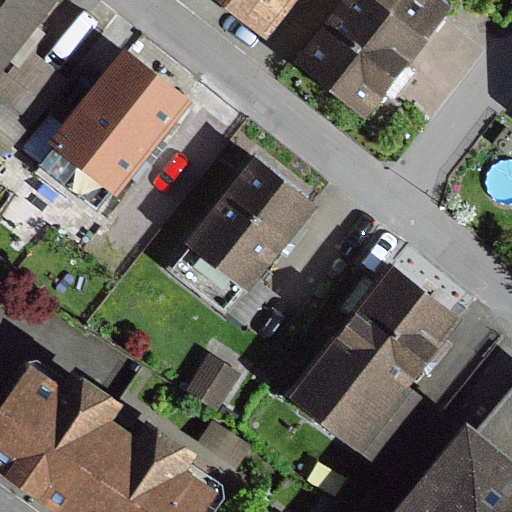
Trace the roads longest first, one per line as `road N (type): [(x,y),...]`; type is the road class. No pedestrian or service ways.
road 1 (residential): [(143,0),(398,202)]
road 2 (residential): [(398,202),(511,58)]
road 3 (residential): [(398,202),(511,293)]
